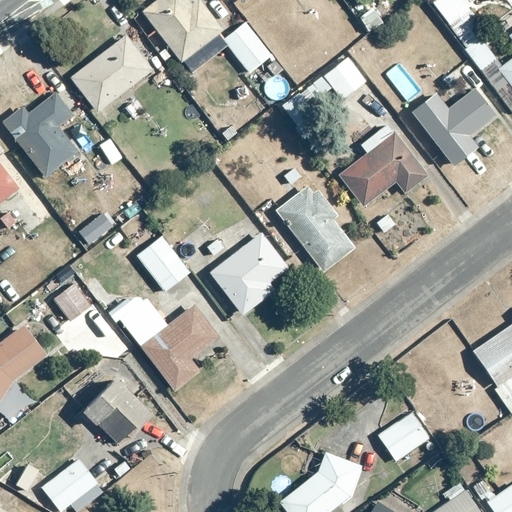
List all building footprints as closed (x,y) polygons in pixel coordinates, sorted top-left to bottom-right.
[(189,0),(156,0),(142,11),(182,63),(224,30),(199,0),(197,0),(193,4),(189,0)] [(244,21),(229,34),(233,40),(227,45),(259,84),(281,67),(244,21)] [(511,38),(511,58),(497,70),(511,89),(511,34),(510,36),(511,38)] [(127,35),(70,78),(97,114),(154,71),(127,35)] [(366,80),(348,56),(305,87),(314,99),(332,86),(341,98),(366,80)] [(448,62),(434,73),(447,89),(461,79),(448,62)] [(437,92),(412,111),(454,166),(479,147),(470,136),(497,115),(476,88),(450,108),(437,92)] [(23,106),(3,122),(46,179),(81,152),(61,126),(75,115),(57,91),(28,113),(23,106)] [(318,117),(299,91),(278,106),(296,132),(318,117)] [(135,96),(120,107),(131,121),(145,110),(135,96)] [(100,127),(90,136),(109,158),(120,148),(100,127)] [(395,131),(339,175),(364,207),(397,182),(406,194),(429,176),(395,131)] [(0,204),(20,188),(0,162),(0,204)] [(308,185),(275,210),(324,273),(357,248),(335,219),(339,216),(319,189),(314,193),(308,185)] [(7,209),(0,214),(0,230),(4,235),(19,223),(7,209)] [(393,211),(372,221),(380,237),(400,227),(393,211)] [(262,232),(208,273),(242,317),(276,291),(270,283),(290,268),(262,232)] [(189,272),(162,235),(136,253),(163,291),(189,272)] [(21,241),(4,254),(17,270),(34,256),(21,241)] [(91,305),(71,277),(49,292),(69,320),(91,305)] [(220,338),(195,305),(168,326),(147,299),(119,320),(175,392),(202,371),(192,359),(220,338)] [(0,341),(0,401),(14,380),(47,356),(24,324),(0,341)] [(511,324),(473,351),(498,388),(511,377),(511,324)] [(154,414),(116,378),(84,412),(122,448),(154,414)] [(511,380),(496,392),(510,412),(511,410),(511,380)] [(429,437),(412,411),(378,433),(395,459),(429,437)] [(318,472),(279,503),(286,511),(330,511),(351,496),(362,465),(325,452),(318,472)] [(104,489),(78,456),(41,485),(61,510),(71,502),(78,510),(104,489)] [(511,511),(511,482),(494,496),(480,477),(473,483),(494,511),(511,511)] [(482,511),(461,482),(445,493),(449,498),(428,511),(482,511)] [(395,511),(379,501),(371,511),(395,511)]
